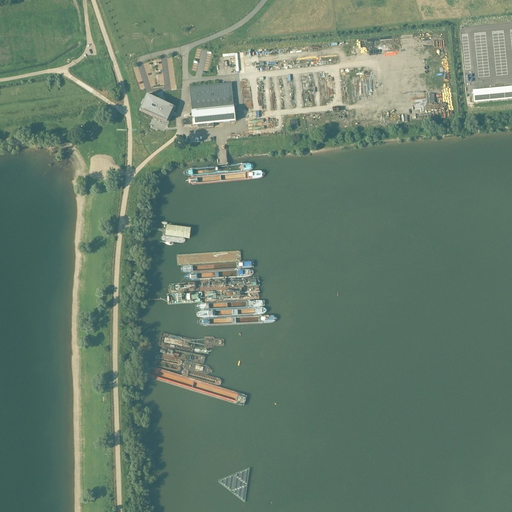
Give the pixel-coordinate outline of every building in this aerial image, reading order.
[(223,57),(235,56),(236,69),(239,69),(238,56),(239,56),(239,53),(222,54),(223,57)] [(213,123),(236,121),(231,83),(189,87),(192,119),(182,120),(183,126),(193,125),(198,125),(198,129),(214,127),(213,123)] [(511,91),(467,96),(469,110),(511,106),(511,91)] [(140,111),(167,123),(174,107),(165,103),(163,100),(162,101),(160,101),(147,95),(140,111)] [(292,121),(289,121),(289,123),(290,131),(298,130),(297,120),(292,120),(292,121)] [(166,230),(165,236),(189,239),(191,229),(167,226),(166,230)]
